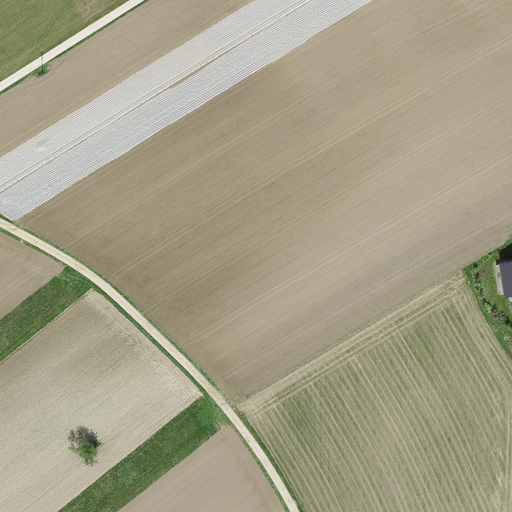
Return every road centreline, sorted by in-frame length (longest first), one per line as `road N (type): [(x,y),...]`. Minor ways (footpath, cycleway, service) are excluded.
road 1 (track): [(293,511),(266,460),(131,310),(72,262),(0,222)]
road 2 (track): [(0,86),(137,0)]
